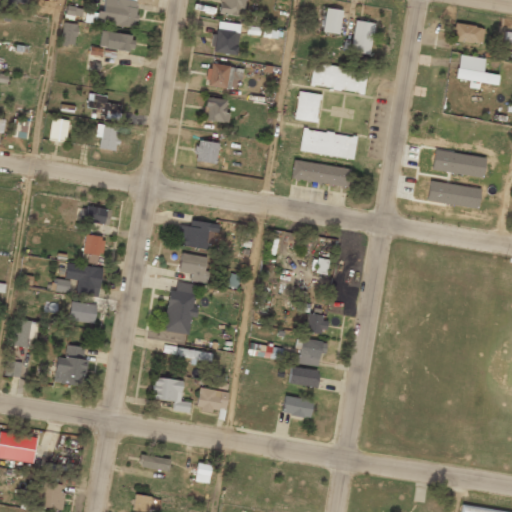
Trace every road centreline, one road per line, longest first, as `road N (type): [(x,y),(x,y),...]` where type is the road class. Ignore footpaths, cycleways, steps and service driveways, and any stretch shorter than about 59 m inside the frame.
road 1 (residential): [(94,511),(180,0)]
road 2 (residential): [(336,511),(419,0)]
road 3 (residential): [(0,403),(511,486)]
road 4 (residential): [(0,163),(511,245)]
